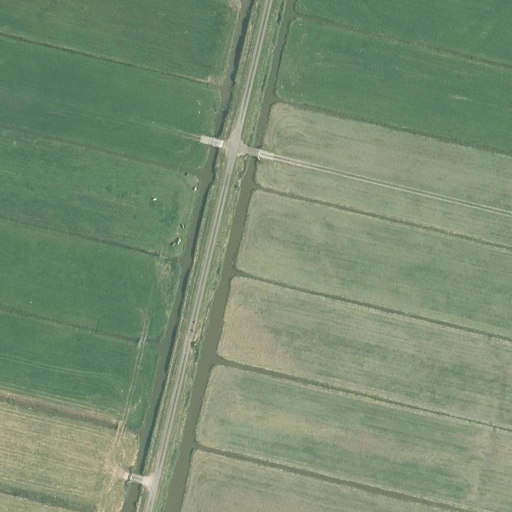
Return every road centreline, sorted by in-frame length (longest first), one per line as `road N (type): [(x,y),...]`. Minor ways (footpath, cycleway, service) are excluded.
road 1 (track): [(164,251),(121,430),(119,474),(55,459)]
road 2 (track): [(511,216),(263,155)]
